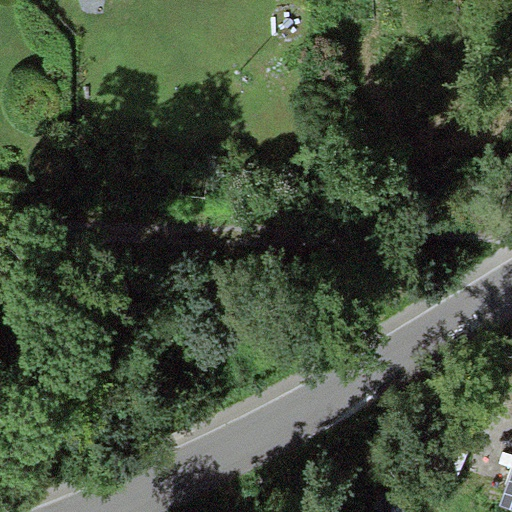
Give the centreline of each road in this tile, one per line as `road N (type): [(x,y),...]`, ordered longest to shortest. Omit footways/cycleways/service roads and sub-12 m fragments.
road 1 (track): [(511,242),(489,232),(195,234),(0,223)]
road 2 (residential): [(511,290),(341,395),(103,511)]
